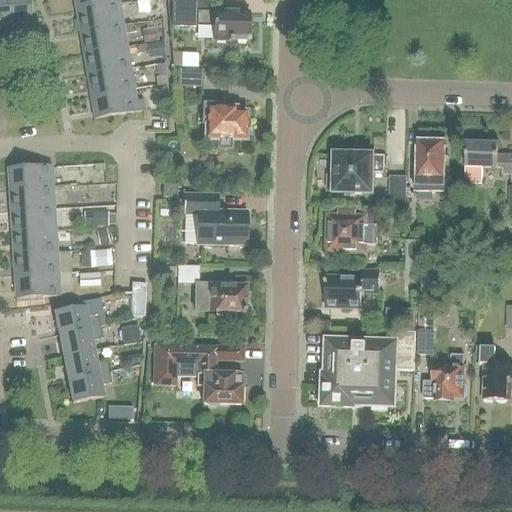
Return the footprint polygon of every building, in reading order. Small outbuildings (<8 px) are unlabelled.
[(0,0),(0,25),(8,25),(6,0),(0,0)] [(6,0),(8,25),(30,24),(28,0),(6,0)] [(72,0),(75,13),(119,6),(131,3),(130,0),(72,0)] [(171,0),(171,28),(213,29),(213,42),(249,43),(249,14),(227,14),(227,11),(220,11),(219,0),(171,0)] [(123,27),(119,6),(75,13),(79,35),(123,27)] [(126,49),(123,27),(79,35),(83,56),(126,49)] [(156,30),(141,32),(143,45),(158,42),(156,30)] [(162,44),(146,47),(148,59),(164,57),(162,44)] [(130,70),(126,49),(83,56),(86,78),(130,70)] [(181,55),(172,54),(172,68),(181,68),(181,55)] [(166,77),(165,65),(155,66),(156,78),(166,77)] [(134,92),(130,70),(86,78),(90,99),(134,92)] [(178,71),(177,88),(202,89),(203,72),(178,71)] [(165,87),(152,89),(153,95),(166,93),(165,87)] [(134,92),(90,99),(94,121),(144,112),(142,102),(136,103),(134,92)] [(223,106),(202,105),(201,126),(205,126),(205,142),(218,142),(218,151),(230,151),(231,141),(244,141),(245,116),(235,115),(235,111),(223,111),(223,106)] [(416,144),(415,195),(444,196),(444,191),(445,145),(416,144)] [(465,169),(466,169),(465,181),(481,182),(481,170),(497,170),(497,171),(502,171),(502,176),(511,176),(511,157),(497,157),(498,146),(466,145),(465,169)] [(334,193),(334,195),(372,196),(373,176),(384,176),(385,159),(372,159),(372,158),(334,157),(334,179),(328,179),(328,193),(334,193)] [(8,192),(52,189),(51,167),(7,170),(8,192)] [(389,179),(388,209),(406,209),(406,179),(389,179)] [(162,186),(162,199),(176,199),(176,187),(162,186)] [(52,189),(8,192),(9,214),(54,211),(52,189)] [(176,201),(176,214),(183,214),(182,216),(185,216),(184,245),(196,246),(196,247),(246,248),(247,213),(217,213),(217,197),(183,196),(183,201),(176,201)] [(54,211),(9,214),(11,235),(55,233),(54,211)] [(328,219),(327,254),(365,255),(365,247),(375,248),(375,228),(366,227),(366,219),(355,219),(356,213),(339,212),(339,219),(328,219)] [(108,214),(92,214),(92,228),(108,228),(108,226),(108,215),(108,214)] [(109,244),(105,230),(96,233),(99,246),(109,244)] [(55,233),(11,235),(12,257),(56,254),(55,233)] [(420,243),(405,242),(404,273),(419,273),(420,243)] [(110,252),(89,253),(90,269),(111,268),(110,252)] [(56,254),(12,257),(13,279),(58,276),(71,275),(70,253),(56,254)] [(199,269),(156,268),(155,279),(176,279),(176,286),(196,287),(198,287),(199,269)] [(380,298),(380,287),(380,273),(360,273),(359,280),(326,280),(325,309),(360,310),(360,298),(380,298)] [(98,275),(78,276),(79,289),(99,288),(98,275)] [(58,276),(13,279),(15,301),(59,298),(58,276)] [(420,292),(420,295),(443,295),(443,276),(420,276),(420,292)] [(146,286),(131,285),(131,296),(145,297),(146,286)] [(245,288),(198,287),(196,287),(195,313),(245,314),(245,288)] [(58,337),(99,329),(97,317),(88,319),(85,308),(54,314),(58,337)] [(389,314),(389,326),(413,327),(414,315),(389,314)] [(417,320),(416,357),(432,358),(434,320),(417,320)] [(140,344),(138,327),(120,329),(122,346),(140,344)] [(99,329),(58,337),(63,360),(94,353),(92,342),(102,340),(99,329)] [(352,409),(352,411),(353,411),(353,405),(363,405),(362,411),(363,411),(363,407),(373,407),(373,411),(386,412),(386,408),(393,408),(394,372),(414,372),(416,334),(395,334),(394,346),(365,345),(365,347),(355,347),(355,344),(327,343),(326,378),(324,378),(323,392),(319,392),(319,405),(323,405),(322,408),(352,409)] [(154,347),(153,387),(175,387),(175,378),(197,378),(197,390),(203,390),(203,406),(206,406),(209,408),(215,408),(218,406),(240,407),(240,404),(243,404),(243,392),(241,392),(241,377),(215,377),(215,362),(243,363),(243,349),(154,347)] [(94,353),(63,360),(67,383),(109,374),(106,362),(96,364),(94,353)] [(494,355),(477,354),(477,367),(483,367),(482,402),(495,403),(497,405),(504,405),(507,403),(511,403),(511,372),(511,368),(494,368),(494,355)] [(137,355),(121,359),(123,369),(139,365),(137,355)] [(435,403),(453,403),(453,399),(462,400),(463,382),(466,383),(467,370),(463,369),(464,358),(451,357),(450,369),(435,368),(434,385),(424,384),(423,400),(435,401),(435,403)] [(109,374),(67,383),(72,405),(103,399),(101,387),(111,385),(109,374)] [(107,408),(107,422),(132,422),(132,409),(107,408)]
